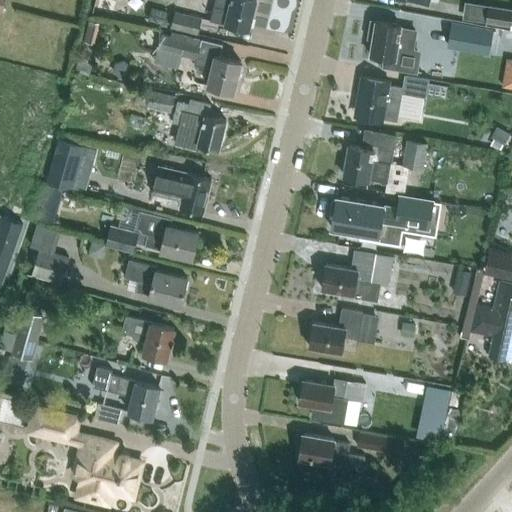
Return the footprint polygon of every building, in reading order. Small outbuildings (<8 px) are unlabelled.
[(256,0),(215,0),(214,6),(229,9),(225,23),(249,29),(256,0)] [(511,7),(488,5),(486,21),(511,25),(511,7)] [(149,19),(165,23),(168,11),(152,7),(149,19)] [(171,26),(198,33),(202,16),(175,11),(171,26)] [(428,50),(449,52),(452,20),(431,18),(428,50)] [(90,20),(84,41),(94,44),(100,22),(90,20)] [(415,30),(401,28),(402,25),(376,21),(372,20),(369,37),(373,37),(370,54),(385,57),(384,65),(415,70),(418,50),(412,49),(415,30)] [(454,22),(450,43),(489,50),(493,29),(454,22)] [(158,48),(182,54),(197,58),(201,42),(162,33),(158,48)] [(202,39),(196,64),(203,65),(202,69),(212,71),(209,84),(234,91),(242,61),(220,56),(223,44),(202,39)] [(77,72),(91,76),(93,66),(88,65),(90,60),(81,58),(77,72)] [(362,76),(359,93),(363,94),(359,116),(383,120),(384,118),(398,120),(403,92),(426,96),(426,95),(439,97),(441,83),(429,81),(429,78),(405,74),(403,86),(389,84),(390,81),(362,76)] [(511,76),(505,76),(503,88),(511,88),(511,76)] [(171,111),(175,95),(151,90),(147,106),(171,111)] [(212,103),(191,98),(190,103),(178,100),(173,122),(202,129),(198,143),(220,149),(227,120),(208,115),(212,103)] [(503,145),(509,135),(497,128),(491,138),(494,140),(492,144),(500,149),(503,145)] [(392,162),(396,136),(372,131),(369,148),(350,144),(344,175),(369,180),(369,178),(387,181),(391,162),(392,162)] [(72,186),(85,145),(61,138),(48,179),(72,186)] [(403,164),(423,168),(428,144),(408,140),(403,164)] [(173,172),(159,168),(153,192),(172,197),(173,193),(183,195),(180,207),(204,212),(212,178),(174,169),(173,172)] [(398,206),(396,222),(429,227),(434,199),(400,194),(398,206)] [(333,198),(331,213),(334,213),(332,227),(361,232),(361,237),(386,241),(389,221),(396,222),(398,206),(385,204),(385,203),(337,195),(336,199),(333,198)] [(193,257),(199,232),(168,225),(169,218),(140,211),(136,227),(141,228),(143,233),(148,234),(146,245),(161,249),(161,250),(193,257)] [(139,232),(112,225),(107,244),(134,251),(139,232)] [(0,288),(18,238),(0,231),(0,288)] [(62,281),(70,255),(40,246),(32,273),(62,281)] [(393,255),(376,252),(355,248),(352,267),(327,263),(322,288),(353,293),(353,295),(374,299),(377,280),(372,279),(374,267),(390,270),(393,255)] [(511,277),(511,257),(511,252),(491,248),(485,271),(511,277)] [(130,258),(125,276),(139,279),(136,290),(150,293),(149,296),(181,304),(188,277),(157,269),(158,265),(130,258)] [(466,295),(467,292),(470,278),(471,272),(457,270),(453,292),(466,295)] [(511,282),(500,279),(494,306),(477,303),(472,330),(494,335),(489,355),(511,360),(511,358),(511,282)] [(314,321),(310,346),(342,352),(345,337),(371,341),(376,316),(363,314),(363,311),(343,307),(339,326),(314,321)] [(18,332),(39,338),(45,316),(24,310),(18,332)] [(175,327),(153,321),(127,314),(123,331),(133,333),(134,339),(146,342),(144,352),(168,358),(175,327)] [(402,336),(413,338),(414,324),(404,323),(402,336)] [(11,354),(33,360),(39,338),(18,332),(11,354)] [(129,411),(153,417),(161,386),(112,373),(113,368),(98,365),(93,385),(133,396),(129,411)] [(356,366),(353,383),(389,389),(392,372),(356,366)] [(335,377),(334,383),(304,378),(300,402),(316,405),(314,413),(312,413),(312,414),(344,419),(344,418),(341,418),(348,380),(335,377)] [(428,386),(417,436),(440,441),(450,390),(428,386)] [(123,409),(99,402),(95,416),(120,422),(123,409)] [(36,407),(30,430),(83,443),(75,474),(83,476),(78,495),(109,502),(112,491),(134,496),(142,461),(131,458),(131,457),(131,456),(130,454),(129,453),(128,452),(127,451),(126,451),(124,451),(122,451),(122,452),(120,453),(119,454),(119,455),(113,454),(116,442),(75,432),(79,417),(36,407)] [(441,440),(451,443),(454,431),(444,428),(441,440)] [(357,446),(386,451),(388,435),(360,431),(357,446)] [(349,452),(350,443),(334,440),(335,438),(304,432),(299,457),(363,469),(365,455),(349,452)]
